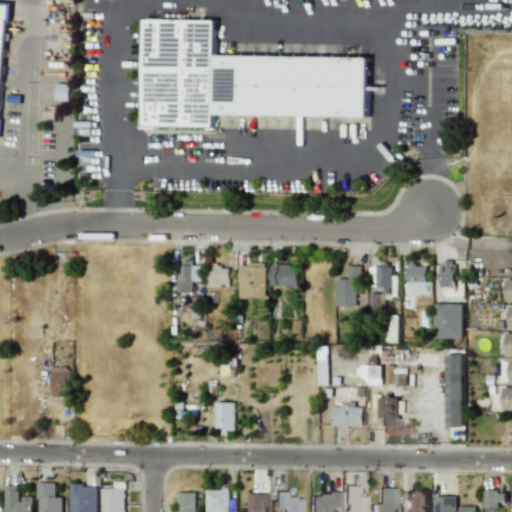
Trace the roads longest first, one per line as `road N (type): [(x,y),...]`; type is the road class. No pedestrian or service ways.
road 1 (residential): [(0,452),(511,459)]
road 2 (residential): [(434,221),(389,232),(92,226),(0,240)]
